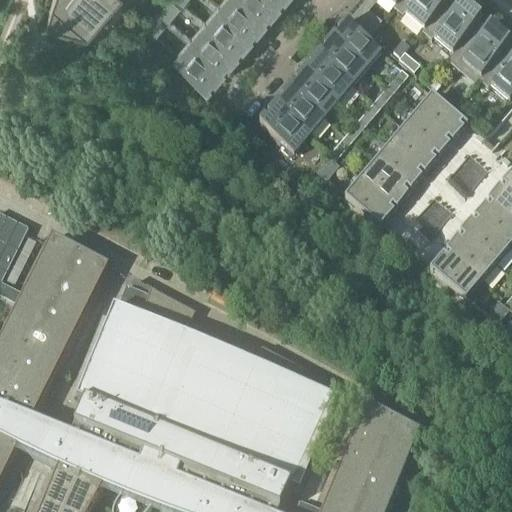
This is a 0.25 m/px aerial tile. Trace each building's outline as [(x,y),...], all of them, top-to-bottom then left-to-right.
[(54,0),(87,27),(91,23),(92,24),(112,0),(54,0)] [(181,7),(172,0),(169,0),(159,12),(169,20),(181,7)] [(266,17),(246,0),(221,0),(218,4),(253,33),(266,17)] [(280,1),(279,0),(246,0),(266,17),(280,1)] [(385,0),(396,9),(404,0),(370,0),(351,24),(370,41),(382,27),(368,15),(380,0),(385,0)] [(404,0),(396,9),(394,12),(403,20),(405,17),(425,33),(452,2),(453,0),(404,0)] [(452,2),(425,33),(423,36),(431,44),(434,41),(453,57),(480,26),(482,23),(463,7),(460,9),(452,2)] [(253,33),(218,4),(204,21),(239,50),(253,33)] [(167,24),(156,15),(144,30),(154,39),(167,24)] [(204,21),(190,37),(225,66),(239,50),(204,21)] [(480,26),(453,57),(447,65),(475,88),(479,84),(508,50),(511,47),(491,31),(489,33),(480,26)] [(333,45),(367,74),(381,57),(347,28),(333,45)] [(225,66),(190,37),(176,54),(190,66),(188,69),(208,86),(225,66)] [(333,45),(319,61),(353,90),(367,74),(333,45)] [(401,61),(405,57),(410,51),(403,45),(394,55),(401,61)] [(511,53),(508,50),(479,84),(488,92),(490,89),(510,106),(511,103),(511,53)] [(414,77),(420,70),(405,57),(401,61),(399,64),(414,77)] [(353,90),(319,61),(305,78),(339,107),(353,90)] [(409,80),(402,74),(392,85),(399,91),(409,80)] [(339,107),(305,78),(291,94),(325,123),(339,107)] [(433,81),(428,86),(437,94),(442,87),(433,81)] [(385,108),(394,97),(387,91),(378,102),(385,108)] [(325,123),(291,94),(277,111),(311,140),(325,123)] [(418,117),(454,148),(469,131),(432,100),(418,117)] [(462,107),(457,113),(467,122),(472,116),(462,107)] [(371,125),(380,113),(373,108),(364,119),(371,125)] [(311,140),(277,111),(260,131),(280,148),(283,145),(297,157),(311,140)] [(454,148),(418,117),(404,134),(440,164),(454,148)] [(357,141),(366,130),(359,124),(350,135),(357,141)] [(440,164),(404,134),(390,150),(426,181),(440,164)] [(343,158),(352,146),(345,141),(336,152),(343,158)] [(390,150),(376,167),(412,197),(426,181),(390,150)] [(339,171),(335,167),(329,162),(316,177),(327,185),(339,171)] [(376,167),(362,183),(398,214),(412,197),(376,167)] [(511,178),(503,189),(511,196),(511,178)] [(398,214),(362,183),(348,200),(364,214),(361,216),(382,234),(398,214)] [(511,196),(503,189),(489,206),(511,225),(511,196)] [(511,251),(511,225),(489,206),(475,222),(511,253),(511,251)] [(0,300),(18,310),(24,299),(2,288),(29,233),(0,218),(0,300)] [(511,253),(475,222),(461,239),(497,269),(511,253)] [(461,239),(447,255),(483,286),(497,269),(461,239)] [(0,488),(18,453),(58,472),(41,511),(390,511),(421,437),(402,427),(385,418),(366,408),(324,511),(281,511),(292,491),(298,493),(336,402),(334,401),(337,393),(262,352),(257,370),(206,349),(184,340),(185,338),(191,327),(196,317),(151,294),(150,295),(140,322),(117,313),(80,405),(83,406),(85,407),(71,439),(33,424),(109,271),(90,261),(72,252),(52,241),(52,243),(24,299),(18,310),(4,337),(0,345),(0,488)] [(483,286),(447,255),(430,275),(451,292),(453,290),(469,303),(483,286)] [(140,322),(149,299),(131,291),(126,289),(117,312),(140,322)] [(510,315),(499,306),(487,321),(497,330),(510,315)] [(195,329),(191,327),(185,338),(206,349),(208,345),(212,338),(195,329)]
